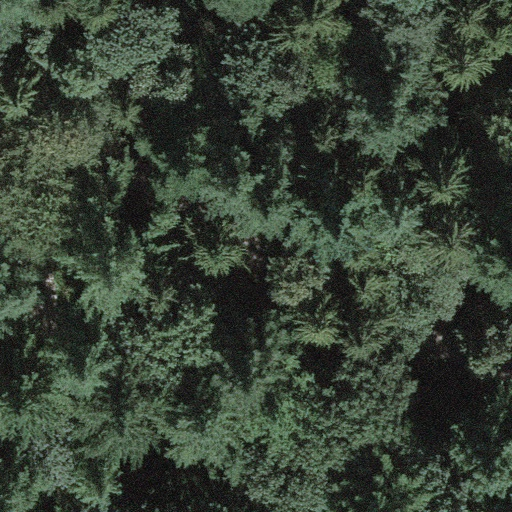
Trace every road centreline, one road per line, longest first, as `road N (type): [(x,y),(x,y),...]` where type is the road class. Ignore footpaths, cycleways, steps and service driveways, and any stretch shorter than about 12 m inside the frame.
road 1 (track): [(0,79),(189,203),(312,272),(511,362)]
road 2 (track): [(96,511),(77,317),(0,129)]
